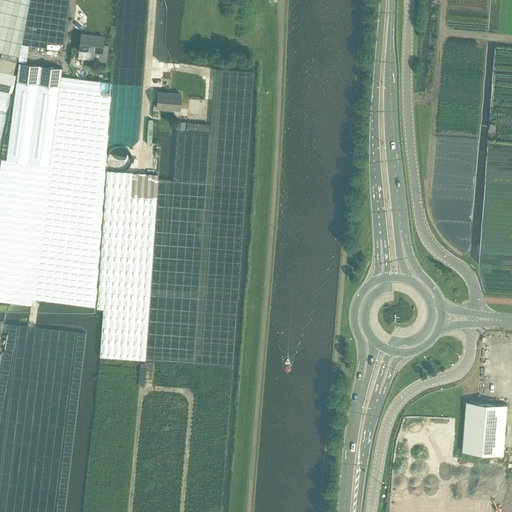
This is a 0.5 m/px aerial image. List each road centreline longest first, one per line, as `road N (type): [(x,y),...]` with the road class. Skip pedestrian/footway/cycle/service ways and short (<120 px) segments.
road 1 (unclassified): [(246,511),(283,0)]
road 2 (unclassified): [(474,314),(468,274),(432,246),(420,222),(408,147),(410,0)]
road 3 (track): [(129,511),(141,389),(191,394),(182,511)]
road 4 (primary): [(384,0),(374,128),(380,238)]
road 5 (primary): [(401,237),(388,0)]
road 6 (unclassified): [(370,511),(396,407),(421,386),(460,373),(473,324)]
road 7 (primary): [(359,390),(344,511)]
road 8 (primary): [(377,280),(353,312),(363,348),(359,390)]
